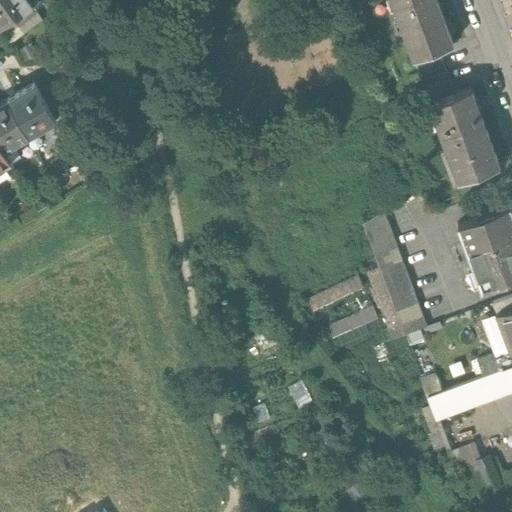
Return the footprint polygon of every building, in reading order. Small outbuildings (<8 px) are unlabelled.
[(30,0),(0,0),(0,25),(32,2),(30,0)] [(391,0),(413,59),(438,49),(453,44),(437,0),(391,0)] [(438,49),(413,59),(421,80),(446,71),(438,49)] [(446,71),(421,80),(429,102),(454,93),(446,71)] [(33,85),(7,99),(28,136),(53,122),(33,85)] [(429,102),(428,103),(456,180),(498,165),(470,87),(454,93),(429,102)] [(7,99),(0,103),(0,145),(3,150),(28,136),(7,99)] [(0,145),(0,167),(9,163),(3,150),(0,145)] [(511,213),(509,206),(457,225),(480,288),(511,276),(511,213)] [(426,326),(397,247),(382,211),(362,223),(374,256),(403,335),(426,326)] [(307,291),(312,304),(364,287),(360,274),(307,291)] [(511,294),(492,302),(496,314),(499,313),(511,308),(511,294)] [(372,302),(328,322),(334,335),(377,314),(372,302)] [(511,308),(499,313),(511,348),(511,308)] [(511,350),(501,355),(505,367),(511,364),(511,350)] [(477,371),(494,368),(491,352),(474,355),(477,371)] [(511,364),(505,367),(497,370),(508,392),(511,390),(511,364)] [(497,370),(482,376),(491,399),(508,392),(497,370)]
